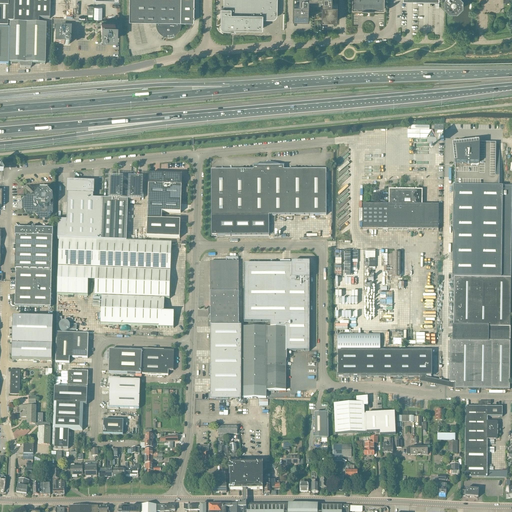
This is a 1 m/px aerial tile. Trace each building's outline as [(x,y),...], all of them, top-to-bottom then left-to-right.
[(0,0),(0,25),(8,26),(8,21),(13,21),(13,0),(0,0)] [(14,0),(14,23),(38,24),(38,19),(49,19),(49,0),(14,0)] [(129,0),(130,20),(156,20),(156,24),(157,27),(159,30),(161,32),(164,34),(167,35),(170,35),(173,34),(176,33),(178,30),(180,27),(181,24),(181,21),(194,21),(194,16),(195,16),(194,15),(194,6),(195,6),(194,5),(194,0),(129,0)] [(277,0),(223,0),(224,7),(221,7),(221,24),(221,25),(222,27),(223,28),(224,29),(226,29),(236,29),(235,29),(235,28),(263,28),(263,18),(272,18),(274,18),(275,17),(276,17),(277,15),(277,14),(277,0)] [(294,3),(294,18),(294,19),(294,20),(295,20),(296,21),(297,20),(297,19),(297,18),(308,18),(309,18),(309,9),(311,7),(309,5),(309,3),(311,3),(320,3),(323,3),(322,18),(323,18),(334,18),(334,20),(334,21),(335,21),(336,21),(337,21),(337,20),(337,19),(338,3),(332,3),(332,0),(299,0),(299,3),(295,3),(294,3)] [(384,0),(352,0),(352,8),(384,9),(384,0)] [(403,0),(403,1),(439,1),(438,0),(445,0),(445,4),(446,5),(446,6),(448,8),(449,8),(450,9),(457,9),(462,5),(461,0),(403,0)] [(9,23),(9,29),(8,64),(20,64),(20,67),(21,68),(30,68),(31,67),(32,64),(45,65),(46,24),(9,23)] [(116,24),(101,23),(101,38),(116,38),(116,24)] [(8,64),(9,29),(0,29),(0,65),(8,65),(8,64)] [(70,30),(55,30),(55,45),(70,45),(70,30)] [(450,341),(449,383),(455,383),(455,389),(509,390),(510,385),(510,342),(511,279),(511,255),(511,236),(511,188),(499,188),(499,187),(500,144),(479,144),(479,147),(455,146),(455,165),(455,176),(455,187),(453,187),(452,278),(454,278),(454,289),(454,292),(454,314),(454,316),(454,327),(453,327),(452,341),(450,341)] [(240,171),(211,171),(211,214),(211,216),(211,236),(269,235),(269,216),(326,216),(326,171),(326,170),(284,171),(284,170),(284,168),(284,167),(283,167),(279,166),(276,165),(272,165),(269,165),(265,165),(261,165),(258,166),(255,167),(253,167),(253,171),(240,171)] [(149,185),(148,194),(181,195),(182,179),(152,178),(152,185),(149,185)] [(102,241),(126,242),(128,201),(140,201),(141,182),(131,182),(130,194),(121,193),(121,181),(111,181),(111,200),(103,199),(102,241)] [(59,239),(102,241),(103,199),(93,199),(94,193),(92,193),(92,189),(92,188),(92,187),(91,185),(90,185),(89,185),(88,185),(86,185),(86,184),(69,184),(69,189),(69,192),(68,192),(67,221),(59,221),(58,239),(59,239)] [(415,191),(413,190),(411,191),(389,191),(389,205),(363,205),(363,230),(438,231),(438,206),(421,205),(421,201),(423,201),(423,196),(422,196),(422,191),(415,191)] [(49,191),(41,191),(38,194),(35,193),(34,194),(32,196),(28,196),(26,198),(22,201),(22,209),(27,214),(35,214),(40,220),(48,220),(53,215),(53,207),(54,197),(49,191)] [(181,195),(148,194),(147,238),(180,239),(180,222),(162,221),(162,213),(181,214),(181,195)] [(36,229),(34,226),(31,229),(15,228),(15,236),(16,236),(15,270),(16,270),(15,296),(11,296),(11,305),(13,307),(51,308),(52,271),(53,237),(53,229),(36,229)] [(172,243),(126,242),(102,241),(59,239),(57,295),(88,296),(88,279),(95,279),(95,297),(102,297),(101,325),(159,327),(158,328),(173,329),(174,313),(164,313),(165,299),(170,299),(172,243)] [(392,255),(389,255),(388,276),(392,276),(392,278),(398,278),(400,278),(400,274),(400,256),(400,254),(400,253),(398,253),(394,253),(392,253),(392,255)] [(238,262),(210,262),(210,293),(238,293),(238,262)] [(280,265),(244,265),(244,323),(270,323),(270,328),(266,328),(266,391),(286,391),(286,328),(286,351),(309,351),(309,292),(309,286),(309,263),(290,263),(290,265),(280,265)] [(238,293),(210,293),(210,326),(226,326),(238,326),(238,323),(238,293)] [(13,344),(12,360),(22,360),(52,361),(53,329),(53,321),(53,319),(52,319),(13,317),(13,323),(16,323),(15,329),(16,329),(15,344),(13,344)] [(66,322),(64,322),(63,322),(61,323),(60,324),(59,326),(59,327),(59,329),(60,331),(61,332),(63,333),(64,333),(65,333),(67,333),(68,332),(69,331),(70,330),(76,331),(76,325),(70,325),(69,323),(68,322),(66,322)] [(210,366),(209,366),(209,377),(210,377),(210,395),(209,395),(209,400),(216,400),(241,400),(241,342),(241,326),(238,326),(210,326),(210,366)] [(266,328),(243,328),(243,342),(243,398),(266,398),(266,328)] [(89,335),(57,334),(55,363),(69,364),(70,358),(88,359),(89,335)] [(380,335),(338,335),(338,350),(380,350),(380,335)] [(174,351),(143,350),(142,375),(168,376),(168,371),(173,371),(174,351)] [(142,352),(109,351),(109,374),(141,375),(142,352)] [(354,377),(354,352),(338,352),(338,377),(354,377)] [(432,352),(354,352),(354,377),(432,377),(432,352)] [(88,372),(68,372),(68,386),(88,387),(88,372)] [(20,376),(11,375),(10,385),(20,385),(20,376)] [(120,380),(108,379),(108,386),(109,386),(109,402),(107,402),(107,409),(119,410),(119,409),(139,410),(140,381),(120,380)] [(53,429),(53,431),(55,431),(55,446),(54,451),(68,452),(69,431),(76,432),(82,432),(83,427),(80,427),(81,409),(83,409),(83,405),(87,405),(87,389),(55,388),(53,429)] [(36,397),(29,397),(29,404),(29,407),(21,407),(20,417),(30,418),(29,424),(36,425),(39,427),(38,445),(49,445),(50,424),(43,423),(43,414),(36,414),(36,407),(35,407),(35,404),(36,397)] [(356,404),(334,405),(335,435),(365,433),(364,418),(364,415),(364,407),(368,406),(367,397),(356,398),(356,404)] [(502,408),(465,408),(465,464),(465,478),(487,478),(507,478),(507,472),(487,472),(487,464),(487,449),(487,440),(496,440),(497,440),(497,439),(497,438),(498,436),(498,426),(498,424),(497,423),(496,422),(487,422),(487,417),(502,417),(502,408)] [(328,439),(328,413),(315,413),(315,439),(328,439)] [(384,414),(364,415),(364,418),(365,433),(366,433),(380,433),(380,436),(396,435),(395,416),(395,414),(395,413),(384,414)] [(124,421),(104,420),(103,434),(123,435),(124,421)] [(237,427),(218,427),(218,434),(219,435),(219,438),(226,437),(226,435),(237,435),(237,427)] [(437,434),(437,441),(448,441),(448,455),(452,455),(457,455),(457,441),(455,441),(455,435),(449,435),(437,434)] [(377,444),(377,438),(371,438),(371,444),(365,444),(365,456),(374,456),(374,444),(377,444)] [(392,444),(392,439),(389,439),(389,444),(383,444),(383,453),(393,453),(393,444),(392,444)] [(23,455),(23,457),(33,458),(33,455),(34,445),(24,444),(24,451),(23,455)] [(237,458),(236,444),(230,445),(231,451),(230,451),(230,449),(224,450),(224,445),(218,446),(219,459),(237,458)] [(333,457),(342,457),(342,445),(333,445),(333,457)] [(351,445),(342,445),(342,457),(351,457),(351,445)] [(299,457),(287,457),(287,464),(287,465),(299,465),(299,466),(302,466),(302,460),(299,460),(299,457)] [(200,505),(187,505),(187,510),(200,510),(200,511),(225,511),(226,508),(231,508),(230,511),(348,511),(349,506),(342,506),(338,506),(334,506),(334,505),(334,506),(331,506),(331,505),(330,505),(330,506),(327,505),(326,505),(323,505),(322,505),(318,505),(315,505),(314,505),(312,505),(311,505),(308,505),(304,505),(300,505),(296,505),(292,505),(288,505),(247,505),(247,501),(247,491),(263,491),(263,464),(246,464),(242,464),(240,464),(230,464),(230,491),(240,491),(243,491),(243,501),(244,505),(240,505),(231,505),(226,505),(209,505),(209,506),(206,506),(206,505),(200,505)] [(74,467),(74,465),(71,465),(71,475),(82,475),(82,467),(74,467)] [(97,466),(85,466),(85,477),(92,476),(94,476),(97,476),(97,466)] [(215,481),(210,481),(210,487),(212,487),(212,492),(212,493),(226,493),(227,493),(227,491),(227,486),(226,486),(225,474),(225,466),(220,467),(220,474),(217,474),(214,474),(215,479),(215,481)] [(56,470),(56,469),(53,469),(53,496),(64,495),(64,491),(65,491),(65,489),(64,489),(64,483),(63,483),(63,481),(58,481),(58,483),(58,480),(57,480),(57,479),(59,479),(59,470),(56,470)] [(18,486),(28,488),(29,482),(19,480),(18,486)] [(279,482),(279,480),(274,480),(275,481),(271,482),(272,489),(275,489),(275,490),(280,489),(279,482)] [(305,481),(301,481),(301,485),(300,485),(300,493),(310,493),(310,488),(308,488),(308,485),(305,485),(305,481)] [(341,485),(341,482),(336,482),(336,486),(335,486),(335,491),(344,491),(344,485),(341,485)] [(50,495),(50,485),(33,485),(34,496),(50,495)] [(27,495),(28,488),(18,486),(17,493),(27,495)] [(479,491),(466,490),(466,492),(463,492),(462,497),(465,497),(465,498),(466,498),(466,499),(468,499),(469,498),(474,498),(475,499),(477,499),(477,498),(478,499),(479,491)]
